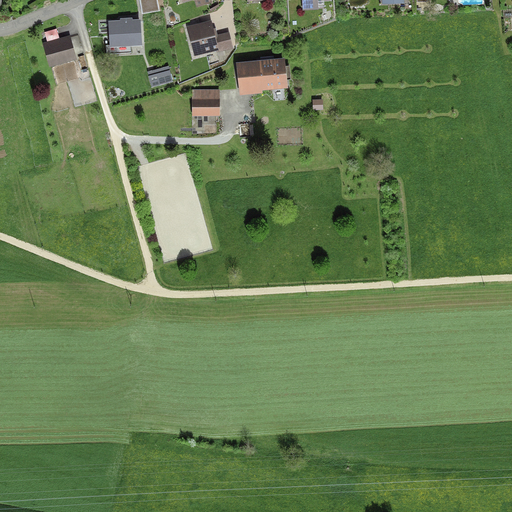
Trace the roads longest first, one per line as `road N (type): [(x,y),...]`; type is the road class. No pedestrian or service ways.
road 1 (track): [(511,278),(154,291)]
road 2 (track): [(154,291),(0,236)]
road 3 (track): [(115,143),(154,291)]
